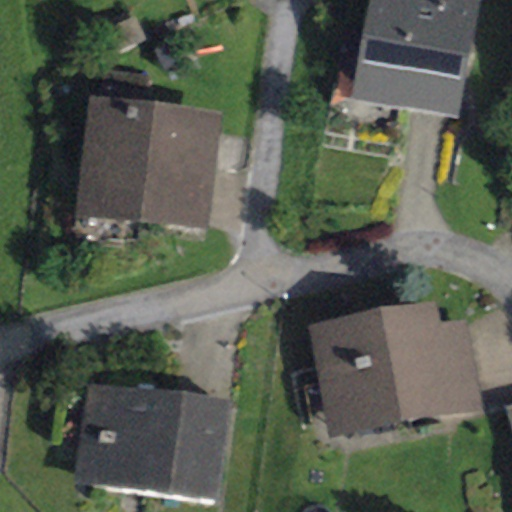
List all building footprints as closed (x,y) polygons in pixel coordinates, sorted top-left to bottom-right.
[(381,0),(380,7),(413,13),(416,1),(411,0),(381,0)] [(380,7),(366,84),(400,91),(398,102),(450,112),(469,11),(416,1),(413,13),(380,7)] [(106,78),(103,104),(143,109),(146,83),(106,78)] [(364,96),(398,102),(400,91),(366,84),(364,96)] [(97,113),(85,214),(199,228),(212,127),(97,113)] [(318,337),(327,386),(343,383),(352,432),(476,408),(464,349),(439,354),(435,335),(431,315),(318,337)] [(439,354),(464,349),(461,330),(435,335),(439,354)] [(336,435),(352,432),(343,383),(327,386),(336,435)] [(76,487),(94,490),(107,391),(89,389),(76,487)] [(107,391),(94,490),(214,506),(228,408),(107,391)]
